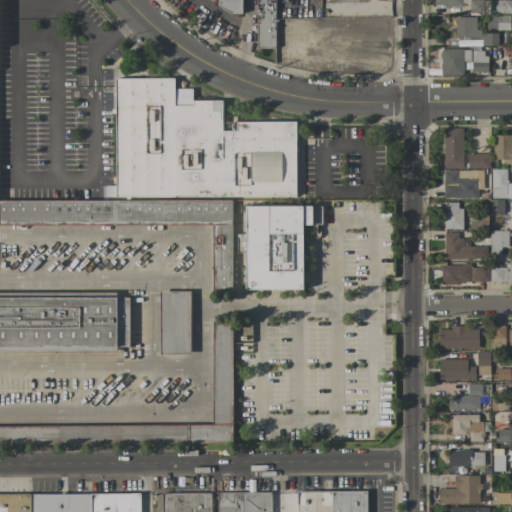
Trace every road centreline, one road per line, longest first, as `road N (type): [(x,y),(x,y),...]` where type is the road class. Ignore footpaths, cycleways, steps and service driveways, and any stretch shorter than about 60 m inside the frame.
road 1 (residential): [(410,0),(411,511)]
road 2 (tertiary): [(511,102),(280,92),(185,52),(123,0)]
road 3 (residential): [(412,461),(0,464)]
